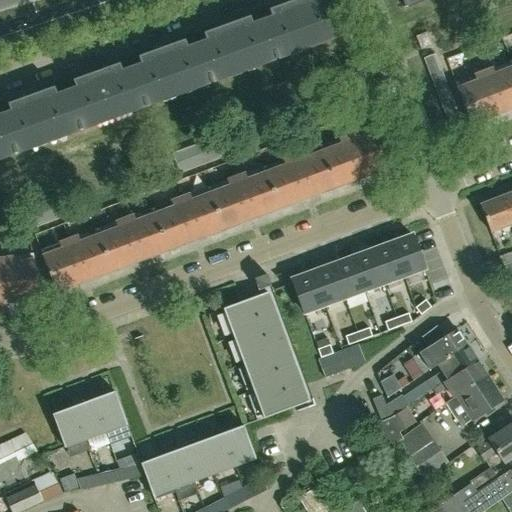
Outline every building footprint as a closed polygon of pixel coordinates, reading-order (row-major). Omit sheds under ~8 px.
[(271,17),(262,20),(276,59),(343,35),(340,27),(339,28),(329,0),(317,0),(318,0),(317,0),(304,0),(305,2),(282,10),(280,5),(269,9),(271,17)] [(210,82),(276,59),(262,20),(252,24),(250,16),(238,20),(240,25),(217,33),(215,28),(203,33),(206,40),(197,44),(210,82)] [(421,50),(432,46),(427,32),(416,36),(421,50)] [(141,64),(131,67),(145,106),(210,82),(197,44),(187,47),(184,39),(173,44),(174,49),(152,57),(150,52),(138,56),(141,64)] [(435,55),(425,59),(449,122),(459,118),(435,55)] [(75,88),(66,91),(80,129),(145,106),(131,67),(122,71),(119,63),(107,67),(109,72),(86,80),(85,76),(73,80),(75,88)] [(349,109),(367,102),(353,63),(335,70),(349,109)] [(511,68),(495,75),(493,68),(483,72),(499,114),(500,114),(499,111),(510,107),(511,109),(511,68)] [(499,114),(483,72),(474,76),(477,82),(458,89),(471,124),(487,118),(487,119),(488,118),(488,116),(498,112),(499,114)] [(1,115),(14,153),(80,129),(66,91),(57,94),(54,87),(42,91),(44,96),(21,104),(19,99),(7,104),(10,111),(1,115)] [(0,157),(14,153),(1,115),(0,114),(0,157)] [(391,167),(378,131),(358,138),(356,132),(348,136),(363,178),(364,178),(363,176),(374,172),(374,174),(376,173),(375,173),(391,167)] [(363,178),(348,136),(338,139),(340,145),(322,152),(335,188),(350,183),(351,183),(352,182),(351,180),(362,176),(362,178),(363,178)] [(173,154),(180,172),(220,157),(213,139),(173,154)] [(320,194),(335,188),(322,152),(303,159),(300,153),(292,157),(308,199),(307,196),(318,192),(319,195),(320,194)] [(308,199),(292,157),(282,160),(285,166),(266,173),(279,209),(295,203),(296,203),(295,201),(306,197),(307,199),(308,199)] [(279,209),(266,173),(247,180),(245,174),(236,178),(252,220),(252,219),(252,217),(262,213),(263,215),(264,215),(279,209)] [(252,220),(236,178),(227,181),(229,187),(210,194),(223,230),(239,224),(241,224),(240,222),(250,218),(251,220),(252,220)] [(511,193),(503,197),(511,219),(511,193)] [(223,230),(210,194),(191,201),(189,195),(180,199),(196,241),(195,238),(206,234),(206,237),(208,236),(223,230)] [(25,209),(31,227),(71,213),(65,195),(25,209)] [(511,223),(511,219),(503,197),(480,205),(491,232),(511,223)] [(196,241),(180,199),(170,202),(173,208),(154,215),(168,251),(183,245),(184,245),(183,243),(194,239),(195,241),(196,241)] [(152,257),(168,251),(154,215),(135,222),(133,216),(124,220),(140,262),(140,261),(139,259),(150,255),(151,257),(152,257)] [(140,262),(124,220),(115,223),(117,229),(98,236),(112,272),(127,266),(128,266),(127,264),(138,260),(139,262),(140,262)] [(412,235),(391,243),(403,276),(424,269),(412,235)] [(112,272),(98,236),(79,243),(77,237),(68,240),(84,283),(85,282),(84,280),(94,276),(95,278),(96,278),(112,272)] [(84,283),(68,240),(58,244),(60,249),(42,256),(56,293),(71,287),(72,287),(73,287),(72,284),(83,280),(83,283),(84,283)] [(384,283),(403,276),(391,243),(371,250),(384,283)] [(364,291),(384,283),(371,250),(352,257),(364,291)] [(511,252),(500,257),(511,287),(511,286),(511,252)] [(23,301),(39,298),(33,259),(13,262),(12,257),(2,259),(10,303),(10,301),(21,299),(21,301),(23,301)] [(364,291),(352,257),(332,264),(344,298),(364,291)] [(10,303),(2,259),(0,259),(0,302),(9,301),(9,303),(10,303)] [(344,298),(332,264),(312,272),(325,305),(344,298)] [(312,272),(292,279),(293,283),(304,313),(325,305),(312,272)] [(254,279),(258,291),(271,286),(266,275),(254,279)] [(246,391),(252,388),(254,394),(248,396),(256,418),(262,415),(263,419),(308,403),(267,293),(222,309),(224,313),(218,315),(226,337),(232,334),(234,340),(228,342),(236,364),(242,361),(244,367),(238,369),(246,391)] [(420,315),(431,307),(425,300),(415,308),(420,315)] [(408,313),(396,318),(399,326),(411,322),(408,313)] [(388,330),(399,326),(396,318),(384,322),(388,330)] [(360,341),(372,336),(369,328),(357,332),(360,341)] [(430,370),(437,365),(467,345),(456,328),(413,356),(424,374),(430,370)] [(357,332),(345,336),(348,345),(360,341),(357,332)] [(320,358),(332,353),(329,345),(317,349),(320,358)] [(467,345),(437,365),(440,371),(427,380),(433,389),(446,380),(476,360),(467,345)] [(365,363),(359,346),(321,360),(318,361),(324,378),(365,363)] [(456,395),(486,376),(476,360),(446,380),(433,389),(436,394),(446,387),(453,397),(456,395)] [(388,397),(402,389),(398,382),(393,375),(381,382),(388,397)] [(461,426),(502,399),(486,376),(456,395),(453,397),(446,402),(461,426)] [(106,433),(127,425),(114,392),(94,399),(106,433)] [(402,393),(386,404),(382,394),(373,398),(382,420),(390,415),(408,404),(402,393)] [(85,440),(106,433),(94,399),(73,407),(85,440)] [(73,407),(52,415),(64,448),(85,440),(73,407)] [(400,432),(417,423),(406,408),(394,416),(391,418),(399,433),(400,432)] [(400,432),(399,433),(391,418),(394,416),(371,425),(382,450),(400,441),(403,439),(403,437),(400,432)] [(422,423),(403,437),(403,439),(400,441),(408,456),(423,478),(448,462),(432,439),(422,423)] [(504,462),(511,456),(511,425),(489,440),(490,441),(477,450),(484,459),(490,455),(491,456),(498,452),(504,462)] [(243,426),(223,434),(235,467),(255,459),(243,426)] [(214,474),(235,467),(223,434),(202,441),(214,474)] [(202,441),(181,449),(194,482),(214,474),(202,441)] [(181,449),(161,456),(173,489),(194,482),(181,449)] [(140,464),(141,465),(145,476),(153,497),(173,489),(161,456),(140,464)] [(80,491),(145,476),(141,465),(76,481),(80,491)] [(335,511),(481,511),(503,498),(511,492),(511,468),(496,478),(475,492),(470,484),(442,503),(441,503),(422,511),(365,511),(358,501),(339,510),(335,511)] [(18,511),(42,502),(62,493),(58,484),(48,473),(32,481),(34,486),(5,499),(11,511),(18,511)] [(224,511),(267,490),(263,480),(199,511),(224,511)]
